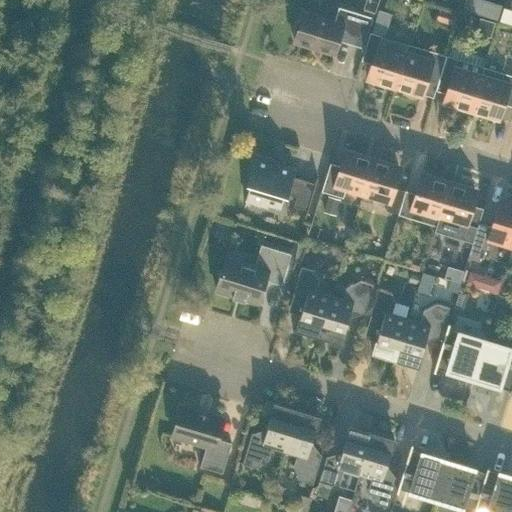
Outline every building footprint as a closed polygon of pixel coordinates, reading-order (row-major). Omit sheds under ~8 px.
[(459,9),(461,0),(434,0),(434,1),(459,9)] [(463,0),(461,9),(473,13),(477,0),(463,0)] [(374,27),(388,30),(393,8),(379,5),(374,27)] [(338,7),(334,23),(302,13),(301,19),(299,21),(297,23),(297,24),(296,27),(295,29),(295,31),(295,32),(295,33),(296,35),(294,41),(334,54),(340,37),(364,45),(373,18),(338,7)] [(456,12),(440,7),(436,20),(452,25),(456,12)] [(511,25),(511,24),(511,13),(502,11),(499,21),(511,25)] [(490,39),(495,22),(479,18),(475,34),(490,39)] [(368,79),(394,87),(408,45),(407,45),(404,54),(379,46),(382,37),(370,33),(361,61),(373,64),(368,79)] [(446,56),(434,53),(408,45),(394,87),(421,95),(425,80),(437,84),(446,56)] [(445,102),(471,110),(484,68),(446,57),(439,79),(451,83),(445,102)] [(511,76),(501,73),(484,68),(471,110),(498,118),(502,103),(511,106),(511,76)] [(342,167),(330,163),(322,191),(342,198),(345,189),(362,193),(372,161),(346,153),(342,167)] [(248,183),(251,184),(244,209),(247,200),(266,205),(267,203),(279,207),(283,193),(296,197),(293,206),(307,210),(304,217),(305,217),(317,177),(316,177),(315,183),(292,177),(294,170),(278,165),(280,158),(278,162),(256,155),(248,183)] [(372,161),(362,193),(388,201),(386,211),(398,215),(405,191),(393,187),(398,168),(372,161)] [(462,186),(465,177),(433,168),(431,178),(462,186)] [(423,176),(417,195),(405,191),(398,215),(410,218),(436,226),(439,217),(449,184),(423,176)] [(471,205),(475,192),(449,184),(439,217),(460,223),(455,238),(472,243),(478,224),(483,209),(471,205)] [(328,195),(323,211),(336,215),(340,199),(328,195)] [(488,240),(508,246),(511,233),(511,203),(500,199),(491,227),(478,224),(472,243),(469,254),(482,259),(488,240)] [(226,258),(216,291),(233,296),(232,298),(244,301),(245,299),(258,303),(266,280),(281,285),(290,254),(261,245),(254,267),(226,258)] [(296,329),(319,336),(331,295),(315,291),(318,279),(314,270),(302,267),(294,292),(306,296),(296,329)] [(470,271),(466,284),(477,287),(481,275),(470,271)] [(416,291),(428,295),(434,276),(422,273),(416,291)] [(331,295),(319,336),(341,343),(351,310),(364,313),(373,284),(360,280),(347,287),(343,299),(331,295)] [(458,294),(460,284),(450,282),(448,291),(458,294)] [(373,353),(395,359),(408,319),(392,314),(395,302),(390,294),(378,290),(370,315),(383,319),(373,353)] [(423,311),(420,322),(408,319),(395,359),(418,366),(428,333),(440,337),(449,307),(437,303),(423,311)] [(448,329),(450,324),(448,324),(434,372),(435,372),(436,367),(474,379),(485,340),(448,329)] [(510,395),(511,388),(511,348),(485,340),(474,379),(511,390),(510,395)] [(297,411),(275,403),(264,437),(252,433),(242,464),(244,464),(244,463),(255,466),(269,459),(272,447),(284,451),(297,411)] [(224,419),(180,407),(172,436),(206,446),(200,467),(222,473),(231,443),(218,439),(224,419)] [(319,417),(297,411),(284,451),(296,455),(293,467),(300,480),(313,484),(322,455),(309,451),(319,417)] [(343,469),(359,474),(372,433),(350,427),(340,460),(327,456),(319,481),(332,485),(340,481),(343,469)] [(384,473),(394,440),(372,433),(359,474),(372,478),(368,490),(379,504),(388,507),(397,477),(384,473)] [(448,461),(411,450),(412,445),(411,445),(397,493),(398,493),(399,488),(437,499),(448,461)] [(486,473),(448,461),(437,499),(474,511),(473,511),(474,511),(488,468),(487,468),(486,473)] [(488,468),(474,511),(476,507),(492,511),(511,511),(511,476),(488,469),(488,468)] [(299,495),(296,507),(306,510),(310,498),(299,495)]
